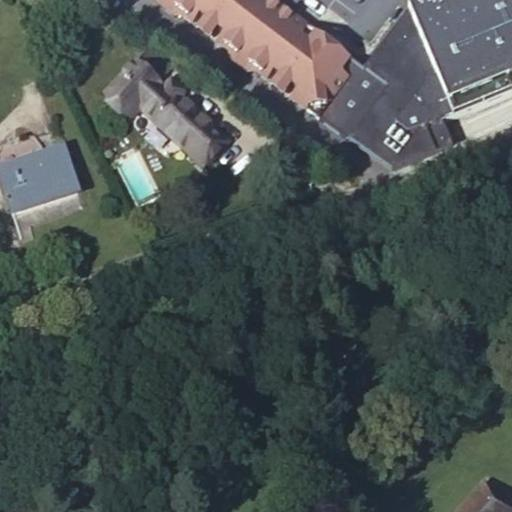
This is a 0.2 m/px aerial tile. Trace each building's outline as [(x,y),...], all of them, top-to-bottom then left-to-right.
[(160,0),(194,25),(199,17),(224,36),(218,43),(268,81),(273,74),(298,92),(291,100),(319,121),(349,81),(341,75),(350,63),(329,47),(311,49),(249,2),(236,4),(230,0),(160,0)] [(363,73),(350,63),(341,75),(349,81),(319,121),(392,172),(436,155),(427,132),(444,125),(511,96),(511,0),(443,0),(434,4),(432,0),(415,0),(420,10),(409,14),(363,73)] [(154,49),(138,66),(158,83),(173,66),(154,49)] [(158,83),(138,66),(136,65),(108,95),(132,117),(140,108),(193,157),(194,156),(205,167),(224,146),(207,131),(209,129),(176,99),(181,94),(170,85),(166,89),(158,83)] [(427,132),(436,155),(453,148),(444,125),(427,132)] [(64,153),(0,174),(0,175),(13,215),(77,194),(64,153)] [(510,511),(511,510),(511,505),(487,485),(462,511),(510,511)]
